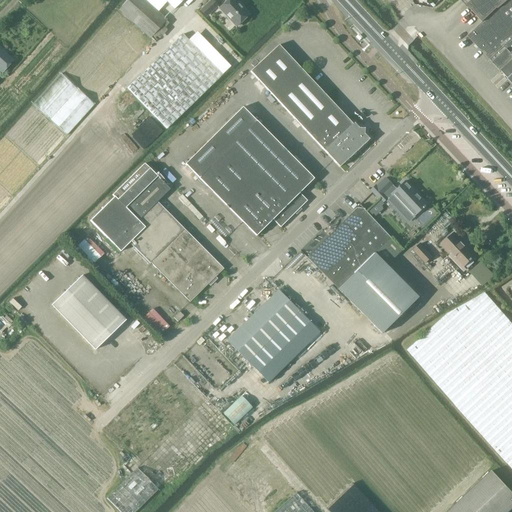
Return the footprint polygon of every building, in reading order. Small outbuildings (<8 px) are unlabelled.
[(128,0),(119,10),(150,38),(167,20),(158,12),(167,2),(174,9),(183,0),(128,0)] [(228,0),(219,9),(236,26),(249,14),(235,0),(228,0)] [(511,0),(472,0),(467,6),(482,22),(467,36),(479,49),(479,48),(490,60),(489,60),(490,60),(492,63),(500,72),(501,72),(508,79),(507,80),(511,84),(511,0)] [(201,12),(204,15),(215,5),(212,1),(201,12)] [(183,35),(128,88),(167,129),(180,115),(221,74),(183,35)] [(358,131),(358,128),(351,120),(349,121),(278,45),(250,72),(339,167),(369,139),(364,134),(361,134),(358,131)] [(0,70),(1,71),(12,59),(0,48),(0,70)] [(66,136),(32,106),(5,136),(38,166),(66,136)] [(313,179),(256,122),(242,107),(185,164),(256,235),(272,219),(280,227),(306,201),(298,193),(313,179)] [(223,269),(157,202),(170,190),(167,187),(169,185),(157,173),(155,175),(144,163),(112,195),(114,197),(90,221),(120,252),(129,243),(150,264),(151,263),(189,302),(223,269)] [(374,186),(369,190),(382,204),(387,199),(388,198),(389,199),(392,196),(391,194),(396,189),(393,186),(392,185),(385,178),(385,177),(376,185),(375,186),(374,186)] [(389,199),(387,200),(409,223),(413,218),(413,217),(427,204),(405,181),(396,189),(391,194),(392,196),(389,199)] [(0,209),(12,195),(0,183),(0,209)] [(390,238),(360,206),(307,258),(338,289),(343,284),(346,287),(340,292),(382,334),(418,299),(374,254),(390,238)] [(441,245),(463,268),(476,255),(454,233),(441,245)] [(413,250),(426,264),(432,257),(421,244),(413,250)] [(51,305),(95,350),(125,320),(81,276),(51,305)] [(278,291),(227,341),(268,384),(320,333),(278,291)] [(446,315),(406,351),(511,469),(511,324),(483,291),(461,306),(446,315)] [(179,312),(173,318),(177,322),(183,316),(179,312)] [(252,408),(241,396),(223,413),(234,425),(252,408)] [(107,498),(120,511),(135,511),(158,490),(137,468),(107,498)] [(447,511),(507,511),(511,508),(511,492),(492,471),(447,511)] [(274,511),(313,511),(296,493),(274,511)]
